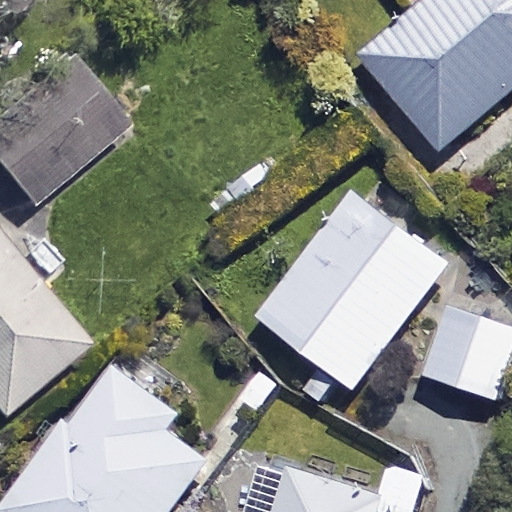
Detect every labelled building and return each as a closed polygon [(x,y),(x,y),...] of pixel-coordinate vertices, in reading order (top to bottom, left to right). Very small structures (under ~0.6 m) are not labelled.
[(511,0),(429,0),(361,59),(440,152),(511,91),(511,0)] [(118,131),(67,71),(0,128),(0,179),(25,209),(118,131)] [(449,268),(354,197),(260,322),(355,394),(449,268)] [(0,416),(82,349),(0,249),(0,416)] [(511,379),(511,332),(448,310),(423,379),(502,407),(511,379)] [(181,414),(117,369),(77,425),(70,420),(4,511),(169,511),(207,458),(169,431),(181,414)] [(378,486),(287,465),(271,511),(388,511),(389,511),(392,511),(420,511),(435,473),(389,456),(378,486)]
